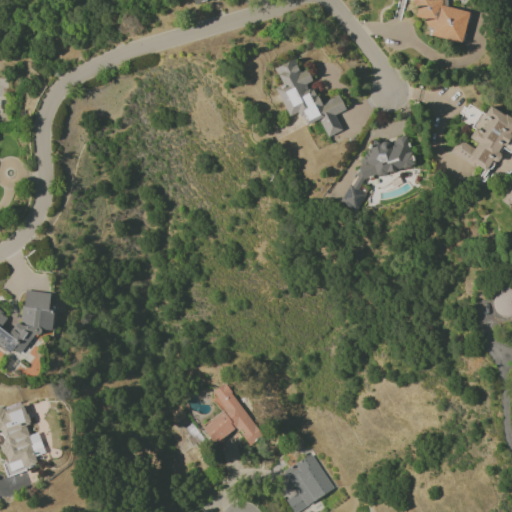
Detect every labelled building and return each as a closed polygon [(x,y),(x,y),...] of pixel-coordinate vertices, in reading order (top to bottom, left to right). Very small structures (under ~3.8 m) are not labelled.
[(462,43),(469,11),(436,4),(436,0),(415,0),(412,16),(424,19),(423,27),(431,28),(429,36),(462,43)] [(274,68),(282,86),(275,88),(287,117),(298,112),(304,126),(319,120),(326,138),(341,131),(335,115),(345,111),(338,95),(319,103),(311,84),(312,83),(307,70),(299,73),(294,60),(274,68)] [(511,133),(511,119),(488,106),(484,115),(481,113),(467,137),(476,143),(473,149),(457,139),(450,152),(486,173),(500,148),(503,149),(511,133)] [(354,212),(365,194),(359,190),(367,179),(410,168),(412,164),(405,135),(394,138),(393,140),(379,144),(375,141),(339,197),(340,203),(354,212)] [(511,317),(511,289),(494,289),(493,317),(511,317)] [(49,336),(53,310),(47,306),(49,294),(24,290),(21,316),(9,332),(0,326),(4,321),(5,314),(0,310),(0,347),(9,354),(12,349),(20,355),(34,334),(49,336)] [(213,444),(236,428),(248,445),(261,436),(225,383),(212,392),(225,410),(201,427),(213,444)] [(37,465),(25,426),(30,425),(23,403),(2,410),(1,408),(0,407),(0,447),(5,463),(2,464),(6,475),(37,465)] [(296,493),(285,500),(291,511),(294,511),(332,490),(311,454),(283,470),(296,493)]
